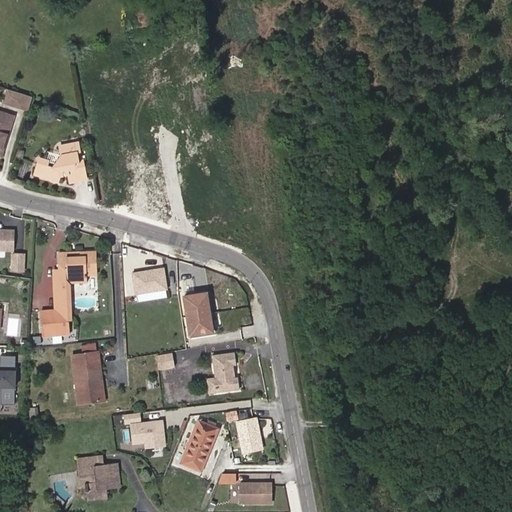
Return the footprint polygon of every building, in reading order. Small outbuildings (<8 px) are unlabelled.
[(31,110),(36,96),(10,87),(5,101),(31,110)] [(0,150),(11,116),(0,112),(0,150)] [(59,149),(60,155),(52,167),(51,167),(49,166),(49,163),(45,162),(38,160),(33,175),(57,181),(59,176),(66,176),(68,182),(85,180),(82,162),(78,163),(77,155),(79,155),(77,145),(59,149)] [(52,167),(60,155),(47,152),(45,162),(49,163),(49,166),(51,167),(52,167)] [(11,231),(0,231),(0,250),(11,250),(11,231)] [(13,270),(27,271),(28,252),(14,251),(13,270)] [(96,255),(81,255),(81,258),(64,258),(64,255),(57,254),(57,270),(65,270),(65,281),(66,281),(86,282),(86,275),(95,275),(96,255)] [(169,267),(136,269),(138,299),(171,297),(169,267)] [(56,307),(41,307),(42,332),(66,330),(66,307),(66,281),(65,281),(65,270),(57,270),(56,307)] [(185,295),(192,331),(209,328),(207,313),(212,313),(208,291),(185,295)] [(214,331),(212,313),(207,313),(209,328),(192,331),(192,335),(214,331)] [(235,352),(213,355),(216,377),(207,378),(210,393),(240,388),(238,375),(236,375),(235,364),(237,364),(235,352)] [(14,356),(0,353),(0,372),(12,372),(14,356)] [(157,355),(159,368),(174,365),(173,353),(157,355)] [(74,356),(75,365),(80,365),(82,382),(77,383),(79,403),(98,401),(96,382),(102,382),(99,354),(74,356)] [(96,382),(98,401),(104,401),(102,382),(96,382)] [(37,406),(30,407),(31,418),(38,417),(37,406)] [(126,415),(127,423),(140,421),(139,414),(126,415)] [(255,418),(235,422),(241,453),(261,450),(255,418)] [(217,428),(198,419),(180,461),(200,470),(217,428)] [(161,420),(130,423),(132,442),(145,441),(146,447),(164,445),(161,420)] [(94,464),(93,454),(75,457),(77,473),(83,472),(84,480),(85,489),(87,489),(88,497),(96,496),(96,488),(105,487),(118,485),(115,461),(101,463),(94,464)] [(94,464),(101,463),(100,454),(93,454),(94,464)] [(234,472),(222,472),(218,480),(234,480),(234,472)] [(270,481),(239,482),(239,502),(270,502),(270,481)] [(96,488),(96,496),(106,495),(105,487),(96,488)]
